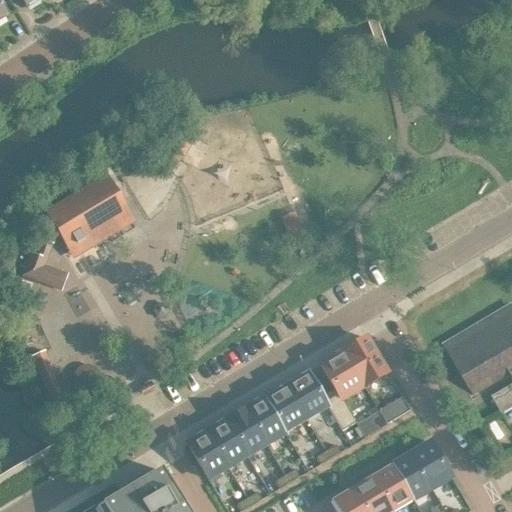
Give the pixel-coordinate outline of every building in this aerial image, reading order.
[(130,222),(131,221),(126,214),(127,213),(105,177),(46,212),(68,249),(68,248),(73,256),(74,255),(69,248),(79,242),(84,249),(85,249),(80,241),(90,235),(94,243),(95,242),(91,235),(102,228),(107,235),(108,235),(103,227),(114,221),(118,228),(119,228),(115,220),(125,214),(130,222)] [(302,235),(292,214),(281,218),(290,240),(302,235)] [(28,255),(22,277),(62,289),(69,267),(28,255)] [(511,309),(445,350),(471,394),(494,381),(496,385),(511,376),(511,377),(511,384),(491,397),(501,414),(511,407),(511,309)] [(386,373),(365,338),(342,351),(363,386),(386,373)] [(342,351),(319,365),(333,389),(322,396),(328,407),(327,408),(341,431),(355,423),(341,399),(363,386),(342,351)] [(308,372),(284,385),(305,420),(327,408),(328,407),(322,396),(308,372)] [(284,385),(262,399),(282,433),(282,434),(305,420),(284,385)] [(400,398),(377,411),(385,424),(408,411),(400,398)] [(262,399),(243,410),(263,444),(282,433),(262,399)] [(245,455),(263,444),(243,410),(224,421),(245,455)] [(224,421),(206,432),(226,467),(245,455),(224,421)] [(207,478),(226,467),(206,432),(186,444),(207,478)] [(429,442),(409,455),(429,490),(450,477),(429,442)] [(334,444),(324,450),(329,458),(339,452),(334,444)] [(324,450),(313,456),(318,465),(329,458),(324,450)] [(409,455),(389,466),(410,501),(429,490),(409,455)] [(389,466),(369,478),(389,511),(391,511),(410,501),(389,466)] [(293,468),(283,474),(288,483),(298,477),(293,468)] [(96,511),(184,511),(159,470),(95,508),(96,511)] [(283,474),(272,480),(277,489),(288,483),(283,474)] [(389,511),(369,478),(350,490),(363,511),(389,511)] [(363,511),(350,490),(329,502),(335,511),(363,511)] [(255,491),(245,497),(250,506),(260,500),(255,491)] [(245,497),(234,503),(239,511),(250,506),(245,497)]
